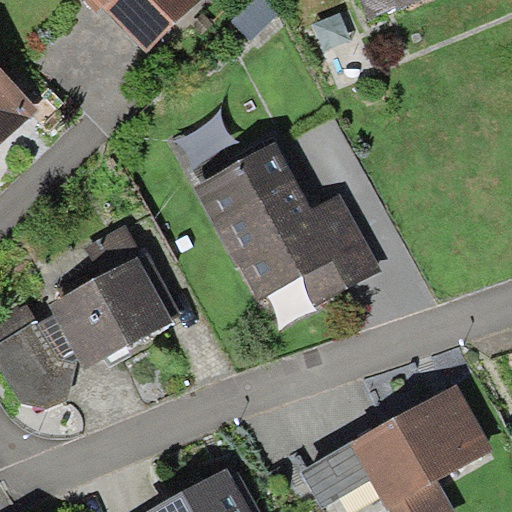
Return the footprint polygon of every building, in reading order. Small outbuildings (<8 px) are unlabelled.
[(82,0),(94,11),(101,4),(150,52),(201,0),(82,0)] [(358,0),(367,19),(395,7),(397,13),(428,0),(358,0)] [(0,147),(36,111),(0,76),(0,147)] [(275,149),(209,183),(268,297),(332,263),(346,289),(383,270),(345,196),(309,214),(275,149)] [(134,219),(91,243),(108,274),(60,301),(93,359),(169,317),(144,271),(158,263),(134,219)] [(54,364),(25,310),(0,322),(0,362),(23,403),(68,404),(72,366),(54,364)] [(456,387),(311,471),(331,506),(371,484),(387,511),(457,511),(441,484),(495,453),(456,387)] [(248,511),(227,473),(157,511),(248,511)]
